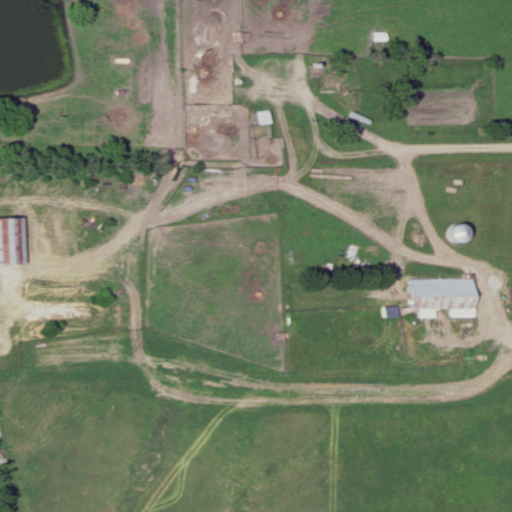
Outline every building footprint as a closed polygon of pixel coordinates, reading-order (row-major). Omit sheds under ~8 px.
[(224,73),(201,73),(201,104),(224,104),(224,73)] [(260,124),(260,112),(247,113),(247,125),(260,124)] [(0,265),(14,265),(14,218),(0,218),(0,265)] [(454,226),(437,225),(436,242),(453,243),(454,226)] [(425,310),(465,310),(465,281),(398,281),(398,311),(408,311),(408,319),(425,319),(425,310)]
